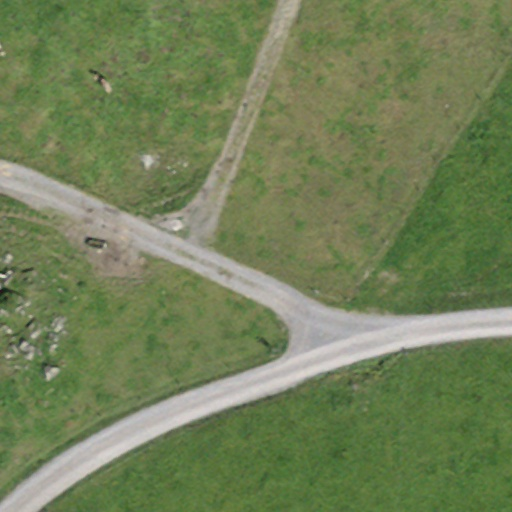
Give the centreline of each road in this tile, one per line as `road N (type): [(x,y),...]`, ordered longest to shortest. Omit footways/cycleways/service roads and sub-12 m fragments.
road 1 (track): [(0,472),(10,460),(378,329)]
road 2 (track): [(194,260),(0,182)]
road 3 (track): [(378,329),(194,260)]
road 4 (track): [(378,329),(511,318)]
